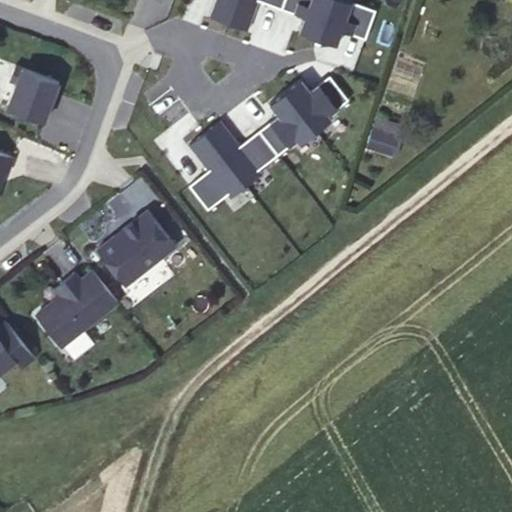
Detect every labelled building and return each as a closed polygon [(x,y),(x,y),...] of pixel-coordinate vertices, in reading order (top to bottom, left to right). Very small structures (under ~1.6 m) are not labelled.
[(342,31),(366,39),(376,11),(345,0),(216,0),(210,17),(246,30),(257,0),(305,18),(300,32),(336,45),(342,31)] [(19,69),(4,105),(45,119),(57,84),(19,69)] [(210,172),(190,187),(208,211),(228,195),(231,199),(262,175),(259,171),(299,140),(302,143),(332,120),(329,116),(349,100),(331,77),(311,92),(302,81),(271,104),(280,116),(240,148),(221,123),(190,146),(210,172)] [(388,97),(385,107),(409,115),(403,133),(407,135),(416,106),(388,97)] [(409,115),(385,107),(379,126),(403,133),(409,115)] [(0,156),(0,185),(10,160),(0,156)] [(139,206),(92,248),(124,289),(173,250),(139,206)] [(88,263),(31,314),(58,347),(116,300),(88,263)] [(0,370),(15,358),(21,366),(34,356),(8,324),(0,330),(0,370)]
